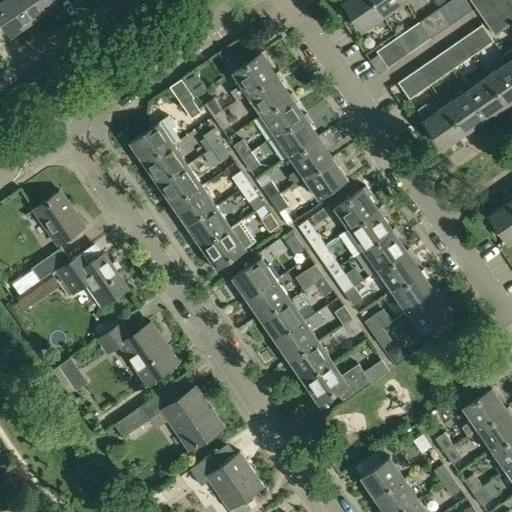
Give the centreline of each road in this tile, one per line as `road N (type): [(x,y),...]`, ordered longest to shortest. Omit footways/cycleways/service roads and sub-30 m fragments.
road 1 (residential): [(64,125),(330,511)]
road 2 (residential): [(289,0),(415,189)]
road 3 (unclassified): [(64,125),(247,0)]
road 4 (residential): [(0,84),(123,0)]
road 5 (residential): [(439,224),(511,325)]
